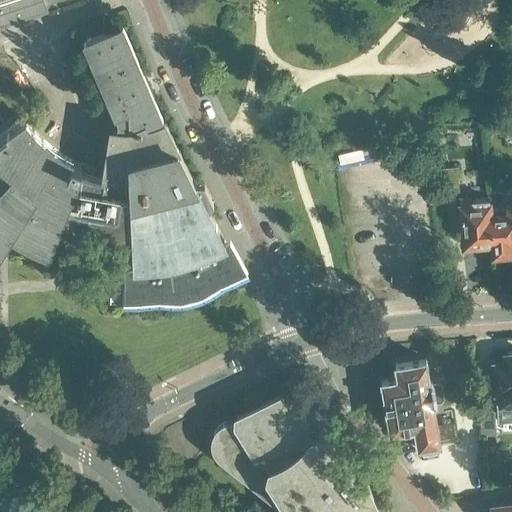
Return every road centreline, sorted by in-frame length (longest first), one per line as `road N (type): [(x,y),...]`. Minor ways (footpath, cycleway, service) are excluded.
road 1 (residential): [(302,340),(150,0)]
road 2 (residential): [(430,511),(302,340)]
road 3 (secondary): [(511,314),(370,325),(302,340)]
road 4 (secondary): [(302,340),(130,426)]
road 5 (secondary): [(8,397),(37,428),(129,485)]
road 6 (unknown): [(419,300),(395,153)]
road 7 (secondary): [(130,426),(71,424),(8,397)]
